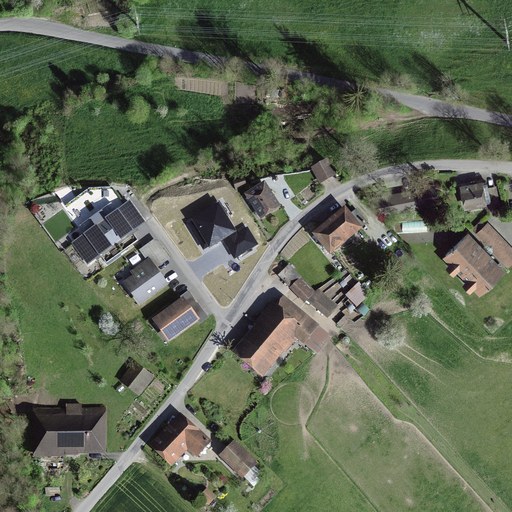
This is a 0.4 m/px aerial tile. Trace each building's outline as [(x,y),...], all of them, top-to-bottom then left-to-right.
[(332,165),(318,171),(324,184),(338,179),(332,165)] [(243,181),(233,185),(235,190),(245,186),(243,181)] [(486,185),(464,189),(467,209),(489,206),(486,185)] [(246,199),(258,222),(281,211),(270,187),(246,199)] [(439,189),(375,204),(386,216),(441,201),(439,189)] [(129,203),(106,219),(112,228),(104,234),(97,225),(71,244),(86,265),(144,223),(129,203)] [(234,231),(218,206),(194,220),(210,246),(234,231)] [(344,212),(315,235),(332,256),(361,233),(344,212)] [(511,265),(511,248),(487,223),(476,234),(509,268),(511,265)] [(239,255),(256,244),(247,229),(230,240),(239,255)] [(389,233),(380,242),(393,255),(402,246),(389,233)] [(509,268),(476,234),(449,259),(483,294),(509,268)] [(155,266),(125,285),(139,305),(168,285),(155,266)] [(301,283),(294,291),(310,306),(313,303),(317,298),(301,283)] [(322,293),(317,298),(313,303),(329,317),(338,307),(322,293)] [(287,299),(279,308),(303,326),(295,336),(319,354),(334,335),(287,299)] [(188,301),(159,322),(172,341),(202,320),(188,301)] [(279,308),(244,355),(268,372),(295,336),(303,326),(279,308)] [(142,369),(127,387),(138,396),(153,377),(142,369)] [(45,418),(46,454),(103,452),(101,415),(45,418)] [(185,417),(158,448),(176,463),(192,445),(205,456),(216,444),(185,417)] [(261,467),(237,446),(226,459),(249,480),(261,467)]
